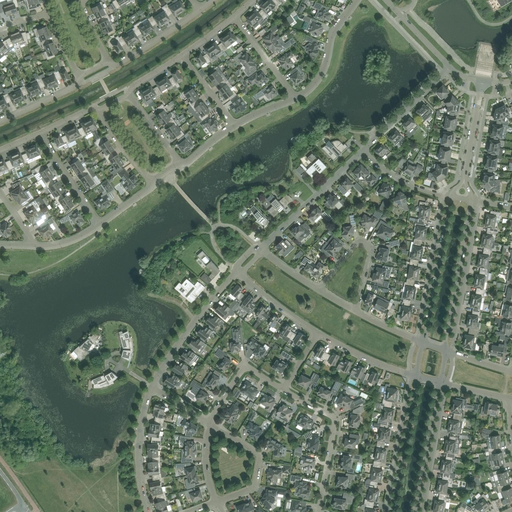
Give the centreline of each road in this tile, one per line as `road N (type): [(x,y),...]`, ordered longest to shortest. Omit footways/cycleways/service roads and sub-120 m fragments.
road 1 (tertiary): [(446,352),(471,200)]
road 2 (residential): [(318,511),(334,420),(282,389)]
road 3 (tertiary): [(450,196),(423,343)]
road 4 (residential): [(151,387),(236,270)]
road 5 (residential): [(260,248),(362,149)]
road 6 (residential): [(318,288),(357,242),(369,246),(354,310)]
road 7 (tertiary): [(417,377),(392,511)]
road 8 (residential): [(216,501),(254,486),(258,460),(208,422)]
road 9 (tertiary): [(416,511),(441,384)]
road 10 (residential): [(146,511),(137,444),(151,387)]
road 11 (residential): [(362,149),(449,66)]
